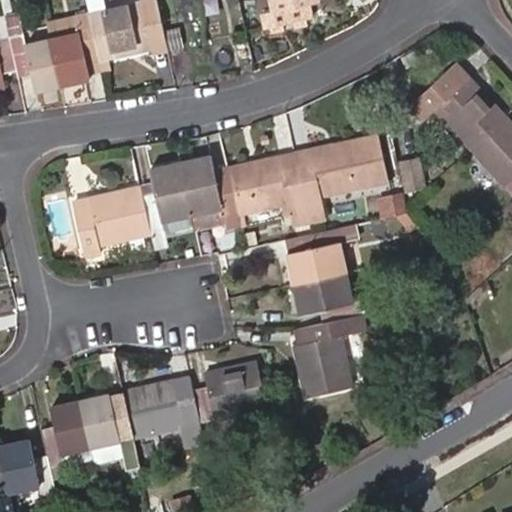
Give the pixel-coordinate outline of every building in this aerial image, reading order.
[(164,31),(156,0),(84,0),(87,13),(97,57),(152,46),(149,34),(164,31)] [(170,0),(156,0),(164,31),(175,28),(170,0)] [(319,0),(269,0),(272,11),(264,13),(267,26),(303,18),(300,4),(319,0)] [(60,84),(50,37),(26,43),(18,11),(4,14),(16,66),(17,73),(17,74),(31,70),(35,90),(60,84)] [(97,57),(87,13),(46,22),(50,37),(60,84),(90,78),(86,60),(97,57)] [(16,66),(4,14),(0,15),(0,85),(4,84),(1,70),(16,66)] [(168,51),(164,31),(149,34),(152,46),(153,54),(168,51)] [(471,146),(505,115),(459,66),(411,109),(421,121),(436,109),(471,146)] [(511,121),(505,115),(471,146),(511,189),(511,121)] [(312,163),(298,166),(307,205),(322,202),(320,194),(387,180),(378,134),(310,149),(312,163)] [(241,224),(238,213),(229,173),(216,175),(211,154),(181,161),(194,215),(197,228),(227,222),(228,226),(241,224)] [(227,166),(229,173),(238,213),(291,202),(296,222),(311,220),(307,205),(298,166),(283,169),(279,154),(227,166)] [(194,215),(181,161),(151,168),(154,182),(142,185),(152,232),(156,247),(168,244),(164,222),(194,215)] [(152,232),(142,185),(89,197),(92,212),(78,214),(85,246),(152,232)] [(294,282),(346,271),(341,243),(345,242),(341,227),(306,234),(308,249),(289,253),(294,282)] [(353,300),(346,271),(294,282),(301,312),(321,308),(324,322),(361,314),(358,301),(353,300)] [(363,330),(361,314),(324,322),(305,326),(309,342),(293,345),(305,396),(351,385),(341,335),(363,330)] [(209,386),(191,390),(199,422),(266,406),(256,359),(205,370),(209,386)] [(122,390),(126,409),(133,437),(199,422),(191,390),(179,392),(175,378),(122,390)] [(109,393),(79,399),(90,447),(119,440),(125,464),(138,461),(133,437),(126,409),(113,412),(109,393)] [(41,430),(47,454),(50,466),(62,462),(61,454),(90,447),(79,399),(50,404),(56,427),(41,430)] [(58,501),(50,466),(47,454),(34,457),(30,438),(0,444),(11,492),(40,486),(44,504),(58,501)] [(0,494),(11,492),(0,444),(0,494)] [(169,500),(172,511),(177,511),(194,509),(191,497),(169,500)]
